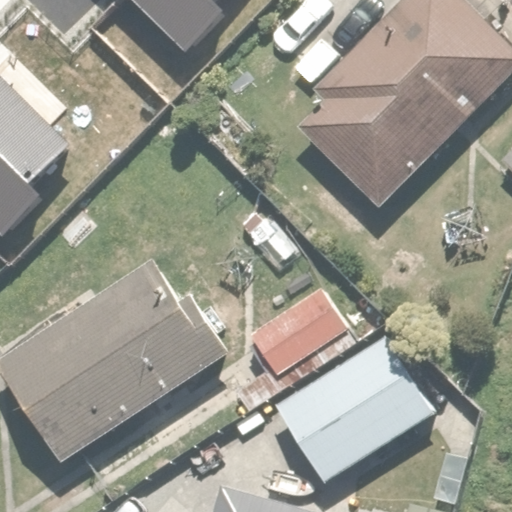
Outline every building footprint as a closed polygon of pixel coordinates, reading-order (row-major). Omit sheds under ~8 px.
[(327,90),(307,109),(386,192),(511,72),(511,24),(488,0),(396,0),(315,77),(327,90)] [(157,258),(2,355),(63,454),(179,382),(174,374),(214,349),(157,258)] [(255,318),(286,367),(364,318),(333,269),(255,318)] [(395,326),(283,393),(327,465),(438,398),(395,326)] [(311,511),(223,488),(216,511),(311,511)]
